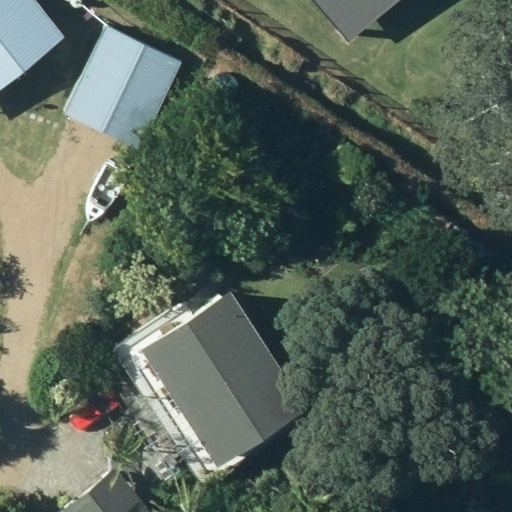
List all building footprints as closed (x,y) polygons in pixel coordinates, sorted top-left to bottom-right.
[(0,0),(0,85),(61,37),(31,0),(0,0)] [(307,0),(333,30),(368,0),(307,0)] [(103,23),(63,114),(142,148),(181,56),(103,23)] [(407,225),(452,257),(465,241),(418,209),(407,225)] [(302,409),(215,277),(109,347),(127,376),(105,390),(153,463),(176,448),(200,485),(219,473),(215,467),(302,409)] [(145,511),(112,470),(58,511),(145,511)]
